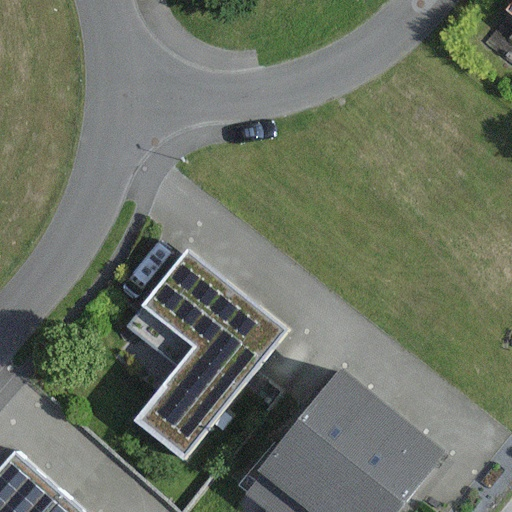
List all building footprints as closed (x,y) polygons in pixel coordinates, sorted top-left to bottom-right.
[(292,332),(189,249),(125,327),(176,368),(133,421),(185,463),(292,332)] [(317,511),(398,416),(343,371),(260,471),(264,475),(246,496),(265,511),(317,511)] [(409,511),(453,461),(398,416),(317,511),(409,511)] [(0,511),(43,511),(61,492),(15,453),(0,470),(0,511)] [(84,511),(61,492),(43,511),(84,511)]
